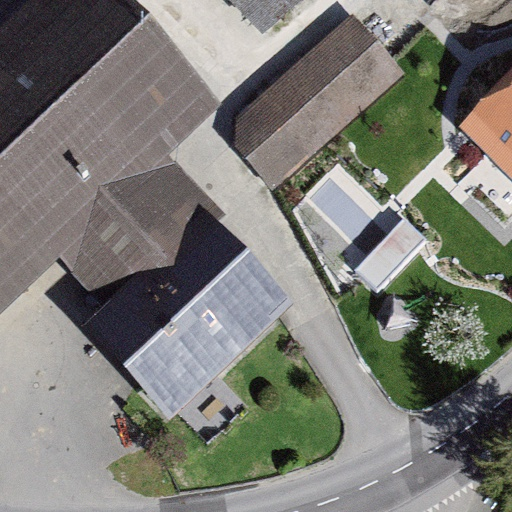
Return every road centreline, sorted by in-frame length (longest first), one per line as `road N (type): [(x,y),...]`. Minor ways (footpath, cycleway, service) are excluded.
road 1 (unknown): [(158,0),(210,85),(223,155),(421,458)]
road 2 (tertiary): [(421,458),(293,511)]
